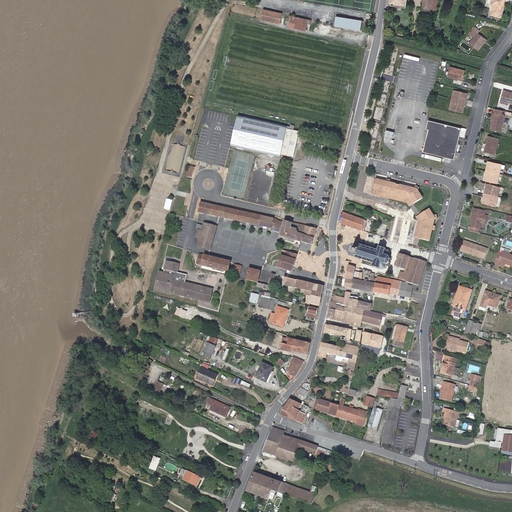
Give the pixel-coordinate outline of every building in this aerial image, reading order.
[(431,10),(431,8),(432,0),(422,0),(421,8),(431,10)] [(438,9),(440,0),(432,0),(431,8),(438,9)] [(496,8),(495,8),(493,15),(502,17),(506,0),(493,0),(492,4),(496,5),(497,6),(496,8)] [(262,18),(280,23),(283,13),(264,9),(262,18)] [(288,22),(307,27),(308,23),(311,24),(312,20),(290,15),(288,22)] [(362,21),(335,16),(334,25),(360,30),(362,21)] [(483,43),(487,37),(479,31),(481,28),(478,25),(473,32),(475,35),(471,41),(479,47),(483,43)] [(454,78),(458,79),(463,80),(466,70),(450,67),(448,76),(454,78)] [(453,99),(466,103),(468,93),(455,90),(453,99)] [(404,92),(397,91),(396,97),(402,99),(404,92)] [(511,93),(503,91),(501,100),(509,102),(509,103),(511,103),(511,93)] [(464,112),(466,103),(453,99),(450,109),(464,112)] [(511,113),(511,111),(496,108),(495,114),(493,121),(491,130),(501,132),(505,115),(504,115),(504,113),(511,114),(511,113)] [(287,126),(239,116),(232,146),(280,157),(281,154),(294,157),(296,146),(294,145),(295,142),(297,142),(299,131),(294,130),(295,126),(290,125),(290,127),(287,126)] [(462,128),(429,119),(427,128),(429,129),(427,137),(429,138),(426,152),(454,159),(460,136),(461,130),(466,131),(467,128),(462,127),(462,128)] [(386,137),(392,139),(394,139),(396,131),(387,129),(386,137)] [(495,155),(499,139),(489,136),(485,152),(495,155)] [(486,171),(499,174),(501,164),(488,161),(486,171)] [(191,179),(194,169),(188,167),(185,178),(191,179)] [(497,183),(499,174),(486,171),(484,180),(497,183)] [(388,181),(377,178),(374,194),(387,196),(388,191),(412,198),(415,203),(423,198),(419,190),(421,189),(417,186),(416,188),(392,182),(392,180),(388,179),(388,181)] [(497,196),(500,186),(486,183),(484,193),(497,196)] [(388,191),(387,196),(409,202),(412,198),(388,191)] [(495,206),(497,196),(484,193),(481,203),(495,206)] [(278,219),(201,201),(199,212),(272,228),(273,226),(276,227),(278,220),(278,219)] [(421,214),(424,221),(420,240),(430,242),(433,231),(434,231),(435,227),(434,226),(435,221),(437,221),(436,217),(434,218),(429,209),(421,214)] [(480,226),(482,219),(484,212),(473,209),(472,213),(473,213),(472,219),(470,227),(479,230),(480,226)] [(364,220),(343,212),(340,223),(362,230),(364,221),(364,220)] [(417,216),(420,222),(415,239),(420,240),(424,221),(421,214),(417,216)] [(312,245),(317,228),(306,226),(305,228),(301,227),(301,225),(291,222),(291,223),(284,220),(284,221),(281,229),(279,236),(296,241),(296,240),(301,242),(302,241),(312,245)] [(202,230),(200,237),(197,246),(211,250),(217,226),(204,222),(203,225),(202,230)] [(387,224),(385,224),(383,230),(389,232),(392,226),(391,226),(387,224)] [(472,254),(475,245),(463,241),(460,250),(472,254)] [(390,252),(389,250),(379,246),(378,249),(361,244),(360,246),(359,246),(358,248),(354,247),(352,251),(356,253),(356,255),(357,255),(356,257),(373,262),(372,266),(379,268),(380,268),(383,269),(385,267),(386,264),(389,262),(390,258),(389,255),(390,252)] [(487,249),(475,245),(472,254),(484,259),(487,249)] [(511,266),(511,256),(508,255),(510,251),(504,249),(503,253),(500,252),(499,251),(498,254),(497,254),(494,263),(498,264),(499,262),(504,264),(511,266)] [(292,271),(297,254),(283,250),(278,267),(292,271)] [(414,258),(400,253),(395,266),(406,269),(404,272),(400,271),(398,278),(406,281),(414,258)] [(229,272),(231,261),(204,254),(202,265),(214,268),(218,269),(229,272)] [(418,285),(426,262),(414,258),(406,281),(418,285)] [(205,289),(202,288),(201,286),(185,282),(187,275),(182,274),(182,276),(177,274),(180,264),(166,261),(163,272),(160,271),(155,290),(171,294),(171,293),(198,299),(200,292),(201,293),(202,291),(204,291),(205,289)] [(242,266),(235,264),(232,273),(240,275),(242,266)] [(348,264),(344,287),(352,288),(355,271),(356,267),(348,264)] [(247,280),(258,282),(261,271),(249,268),(247,280)] [(355,271),(352,288),(360,290),(362,280),(358,280),(359,272),(355,271)] [(324,285),(288,277),(286,285),(305,290),(304,295),(307,295),(311,296),(312,295),(321,297),(324,285)] [(396,294),(398,295),(401,281),(380,277),(379,280),(377,280),(374,292),(389,294),(390,294),(396,295),(396,294)] [(365,281),(362,280),(360,290),(371,292),(372,282),(368,282),(368,279),(365,279),(365,281)] [(398,295),(411,297),(413,284),(401,281),(398,295)] [(211,288),(201,286),(202,288),(205,289),(204,291),(202,291),(201,293),(200,292),(198,299),(197,301),(207,304),(211,288)] [(466,291),(459,288),(453,306),(454,306),(452,314),(460,317),(461,314),(463,314),(464,310),(465,310),(472,290),(467,289),(466,291)] [(481,303),(487,304),(496,307),(500,296),(486,291),(481,303)] [(270,300),(271,297),(270,297),(259,294),(252,292),(250,301),(260,303),(259,306),(268,309),(271,300),(270,300)] [(333,302),(337,303),(349,306),(351,296),(351,293),(346,292),(345,297),(334,295),(333,302)] [(319,305),(321,297),(312,295),(311,296),(307,295),(305,302),(319,305)] [(359,298),(351,296),(349,306),(357,308),(358,300),(359,298)] [(365,309),(371,311),(372,303),(358,300),(357,308),(365,309)] [(362,321),(365,309),(357,308),(349,306),(337,303),(336,310),(330,308),(328,318),(361,326),(362,321)] [(289,310),(278,306),(276,314),(272,313),(269,322),(283,326),(289,310)] [(316,319),(318,309),(310,307),(307,316),(316,319)] [(387,316),(365,309),(362,321),(383,326),(384,321),(382,320),(383,317),(387,318),(387,316)] [(470,320),(466,331),(471,333),(470,335),(474,336),(478,324),(479,323),(470,320)] [(353,330),(326,324),(324,332),(342,337),(341,340),(346,341),(347,339),(350,340),(353,330)] [(398,325),(393,345),(402,347),(405,335),(404,335),(405,327),(398,325)] [(369,345),(372,334),(365,332),(362,344),(368,345),(369,345)] [(382,336),(372,334),(369,345),(380,348),(382,336)] [(219,345),(221,339),(208,335),(206,340),(219,345)] [(445,349),(448,350),(451,338),(460,341),(460,339),(449,336),(445,349)] [(308,355),(310,343),(289,338),(290,338),(289,337),(287,337),(287,339),(282,338),(281,343),(283,343),(281,349),(291,352),(292,352),(308,355)] [(451,338),(448,350),(447,352),(456,354),(457,351),(465,353),(468,343),(460,341),(451,338)] [(486,341),(479,339),(477,349),(484,350),(485,345),(486,341)] [(216,346),(206,342),(200,354),(211,359),(216,346)] [(345,348),(322,343),(318,356),(326,358),(328,353),(337,355),(336,359),(337,360),(341,361),(343,360),(344,357),(349,358),(349,362),(356,364),(359,348),(346,344),(345,348)] [(290,374),(295,377),(296,376),(299,371),(305,362),(294,357),(287,372),(291,373),(290,374)] [(451,376),(453,368),(455,360),(444,357),(443,362),(445,363),(444,365),(445,366),(446,367),(445,368),(444,369),(443,369),(442,373),(451,376)] [(286,362),(280,358),(276,363),(281,369),(286,362)] [(267,380),(273,367),(263,363),(257,376),(267,380)] [(207,382),(214,385),(218,375),(202,367),(197,378),(207,382)] [(471,379),(469,385),(480,388),(482,383),(480,382),(482,376),(471,373),(470,379),(471,379)] [(174,386),(176,381),(167,376),(166,377),(164,381),(174,386)] [(243,381),(243,380),(236,377),(234,382),(241,384),(249,387),(251,384),(243,381)] [(158,381),(153,390),(159,393),(164,385),(158,381)] [(444,385),(442,391),(440,398),(451,401),(455,385),(443,381),(443,385),(444,385)] [(341,391),(349,393),(350,389),(346,388),(347,384),(343,383),(341,391)] [(480,388),(469,385),(468,389),(475,390),(474,396),(480,397),(482,389),(480,388)] [(305,397),(308,390),(301,387),(298,394),(305,397)] [(378,390),(377,394),(391,397),(398,398),(399,393),(378,390)] [(367,396),(365,405),(372,407),(374,398),(367,396)] [(398,398),(391,397),(389,406),(382,442),(393,444),(402,401),(397,400),(398,398)] [(226,417),(231,408),(210,398),(207,404),(212,406),(210,409),(226,417)] [(345,399),(341,398),(339,405),(336,415),(336,416),(360,423),(360,425),(363,426),(367,412),(360,409),(359,410),(353,409),(354,406),(351,405),(350,408),(343,406),(345,399)] [(280,414),(303,423),(309,407),(290,399),(280,414)] [(317,410),(328,413),(331,403),(331,402),(320,399),(317,410)] [(377,429),(383,411),(376,409),(376,408),(378,401),(376,401),(368,426),(377,429)] [(328,413),(336,415),(339,405),(331,403),(328,413)] [(446,417),(445,419),(444,424),(455,427),(459,412),(444,408),(443,412),(445,412),(444,416),(446,417)] [(284,432),(273,427),(263,451),(293,462),(298,448),(315,454),(316,454),(329,459),(332,452),(284,434),(284,432)] [(511,432),(498,430),(496,444),(501,445),(501,446),(500,449),(500,453),(511,454),(511,432)] [(175,446),(165,441),(162,448),(182,457),(186,450),(203,458),(206,451),(182,440),(178,447),(175,446)] [(154,456),(149,468),(156,470),(160,458),(154,456)] [(184,479),(188,470),(183,468),(179,477),(184,479)] [(198,486),(201,478),(203,479),(204,475),(196,472),(195,474),(188,470),(184,479),(198,486)] [(254,471),(247,490),(268,498),(271,489),(311,504),(318,487),(313,485),(310,492),(254,471)] [(146,491),(152,477),(146,474),(141,484),(140,483),(138,488),(146,491)] [(90,494),(92,489),(95,490),(97,486),(89,483),(85,491),(90,494)] [(110,505),(116,495),(113,493),(107,503),(110,505)] [(191,511),(195,502),(176,494),(173,501),(177,503),(177,505),(191,511)]
